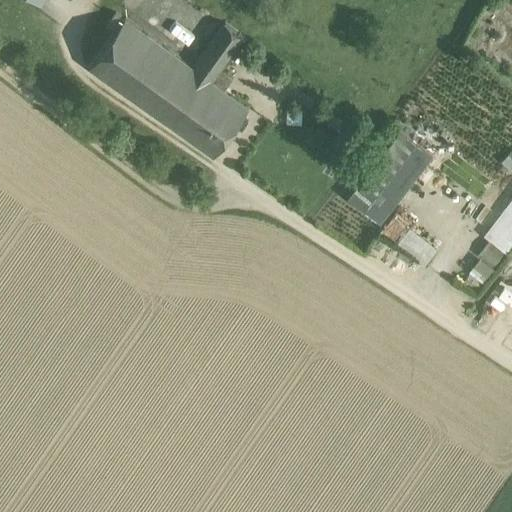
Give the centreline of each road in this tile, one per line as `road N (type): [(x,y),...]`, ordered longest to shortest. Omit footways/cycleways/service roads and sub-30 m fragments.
road 1 (track): [(511,351),(321,238),(66,56),(80,8)]
road 2 (track): [(426,301),(497,196)]
